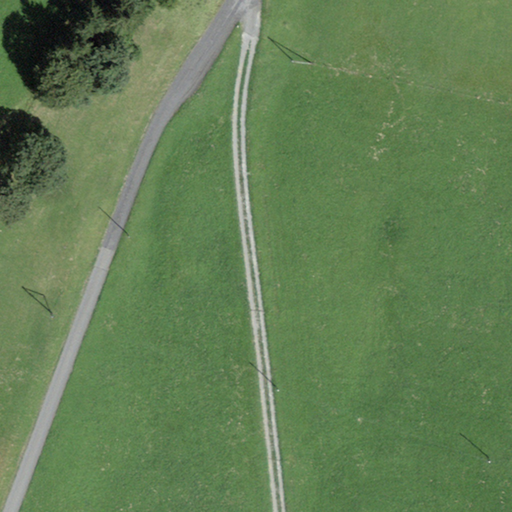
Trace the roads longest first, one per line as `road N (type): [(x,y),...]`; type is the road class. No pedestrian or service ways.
road 1 (residential): [(236,0),(157,126),(10,511)]
road 2 (track): [(278,511),(240,169),(252,0)]
